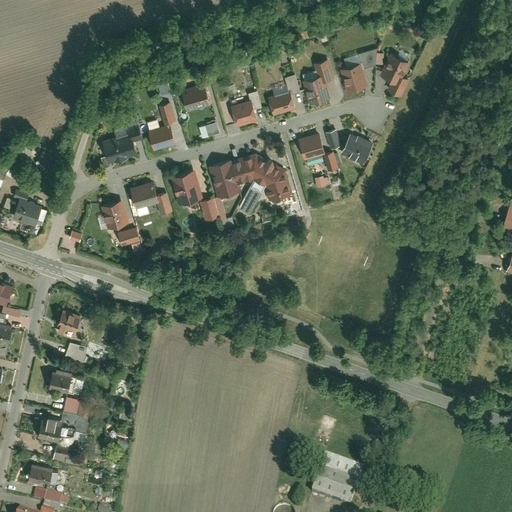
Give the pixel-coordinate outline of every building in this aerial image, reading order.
[(376,63),(377,46),(359,51),(362,60),(364,66),(376,63)] [(411,61),(391,51),(381,72),(392,78),(388,86),(401,93),(409,77),(404,74),(411,61)] [(334,75),(329,57),(315,61),(318,72),(303,77),(310,100),(331,94),(326,78),(334,75)] [(364,66),(362,60),(341,66),(347,88),(368,82),(364,66)] [(183,76),(175,78),(177,84),(185,83),(183,76)] [(211,102),(205,80),(182,87),(188,109),(211,102)] [(251,98),(253,106),(262,103),(257,88),(249,90),(251,98)] [(294,105),(290,90),(270,95),(274,111),(294,105)] [(253,106),(251,98),(232,103),(237,122),(256,117),(253,106)] [(176,119),(171,100),(161,103),(167,124),(149,129),(154,147),(176,140),(170,120),(176,119)] [(144,136),(138,119),(126,122),(129,131),(103,139),(109,159),(138,151),(135,139),(144,136)] [(220,130),(217,120),(207,122),(210,133),(220,130)] [(340,142),(336,126),(326,129),(331,144),(340,142)] [(325,151),(319,130),(300,136),(306,156),(323,151),(325,151)] [(362,160),(372,141),(350,130),(341,149),(362,160)] [(325,151),(323,151),(328,168),(338,165),(333,148),(325,151)] [(240,180),(254,176),(266,182),(271,197),(293,191),(286,168),(270,160),(256,153),(233,159),(233,157),(222,160),(211,163),(220,193),(242,187),(240,180)] [(0,172),(2,174),(0,176),(0,180),(3,183),(13,166),(0,158),(0,172)] [(20,177),(23,171),(14,166),(10,171),(20,177)] [(203,194),(195,166),(170,173),(179,201),(203,194)] [(328,172),(318,175),(320,185),(331,182),(328,172)] [(136,206),(158,200),(156,193),(151,179),(129,185),(136,206)] [(172,209),(167,190),(156,193),(158,200),(161,212),(172,209)] [(221,213),(216,195),(200,200),(205,218),(221,213)] [(41,202),(19,196),(13,216),(34,222),(41,202)] [(129,220),(123,198),(102,204),(108,226),(129,220)] [(499,226),(511,230),(511,199),(508,198),(499,226)] [(298,203),(288,207),(290,213),(300,209),(298,203)] [(140,238),(137,226),(117,231),(121,243),(140,238)] [(83,231),(73,228),(71,236),(81,239),(83,231)] [(181,249),(187,243),(181,237),(175,244),(181,249)] [(10,291),(12,284),(0,279),(0,300),(6,302),(10,291)] [(12,305),(16,294),(10,291),(6,302),(12,305)] [(81,313),(63,307),(58,322),(61,323),(58,330),(73,336),(81,313)] [(4,322),(0,321),(0,351),(6,353),(12,324),(4,322)] [(88,345),(71,340),(67,353),(84,357),(88,345)] [(71,373),(52,369),(49,385),(67,389),(71,373)] [(71,373),(67,389),(73,390),(77,374),(71,373)] [(66,394),(63,409),(90,415),(93,400),(66,394)] [(88,429),(90,415),(63,409),(61,418),(59,431),(74,434),(75,427),(88,429)] [(61,418),(42,414),(38,433),(58,437),(59,431),(61,418)] [(79,428),(78,436),(88,438),(90,430),(79,428)] [(70,444),(58,442),(55,456),(66,458),(68,449),(70,444)] [(84,453),(68,449),(66,458),(82,462),(84,453)] [(324,453),(310,494),(352,508),(366,467),(324,453)] [(52,465),(32,461),(28,478),(48,482),(52,465)] [(89,475),(88,481),(102,483),(104,468),(97,468),(96,476),(93,475),(89,475)] [(105,487),(114,487),(114,476),(105,476),(105,487)] [(63,495),(47,491),(45,502),(61,505),(63,495)] [(296,511),(295,508),(292,506),(289,504),(285,503),(282,503),(278,505),(275,508),(273,511),(296,511)]
